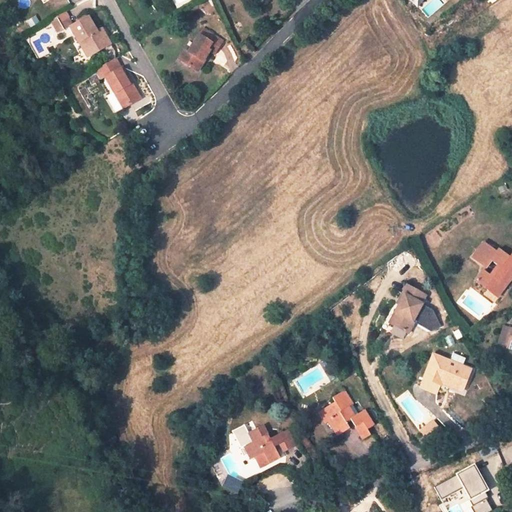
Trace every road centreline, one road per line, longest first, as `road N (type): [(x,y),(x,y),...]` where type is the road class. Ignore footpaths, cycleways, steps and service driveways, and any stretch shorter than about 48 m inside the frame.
road 1 (residential): [(104,0),(180,127),(194,124),(314,4)]
road 2 (residential): [(511,428),(279,504)]
